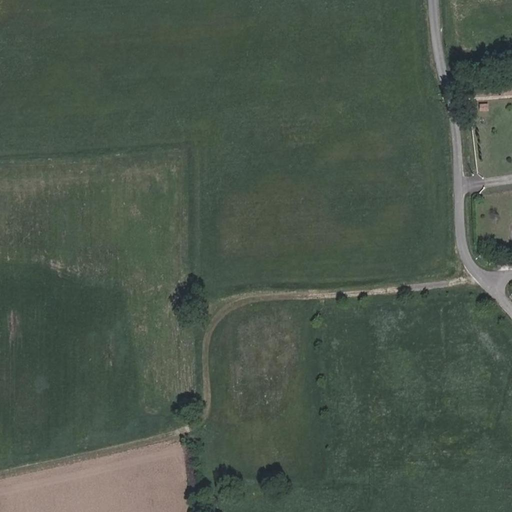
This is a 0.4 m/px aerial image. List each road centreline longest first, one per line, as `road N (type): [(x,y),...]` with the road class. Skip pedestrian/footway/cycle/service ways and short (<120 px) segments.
road 1 (track): [(0,473),(189,431),(210,418),(212,335),(244,302),(482,277)]
road 2 (residential): [(434,0),(462,232),(482,277),(511,308)]
